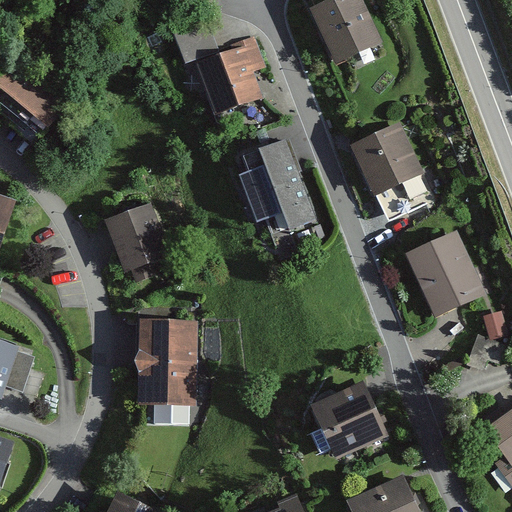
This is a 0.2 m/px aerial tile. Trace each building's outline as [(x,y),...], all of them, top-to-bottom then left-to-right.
[(362,0),(333,0),(313,8),(336,65),(382,46),(362,0)] [(208,23),(175,35),(207,123),(263,102),(253,73),(268,68),(257,38),(219,51),(208,23)] [(15,65),(0,82),(0,101),(42,137),(67,108),(15,65)] [(401,126),(349,148),(385,231),(437,208),(401,126)] [(285,141),(238,158),(269,238),(315,220),(285,141)] [(0,256),(16,204),(0,199),(0,256)] [(149,211),(107,227),(131,288),(154,279),(148,265),(168,257),(149,211)] [(458,235),(408,257),(436,320),(486,298),(458,235)] [(502,315),(482,321),(490,346),(509,340),(502,315)] [(198,327),(139,327),(139,409),(197,409),(198,327)] [(21,352),(0,344),(0,403),(3,405),(21,352)] [(365,381),(311,403),(335,460),(389,438),(365,381)] [(511,413),(484,432),(511,473),(511,413)] [(0,486),(12,442),(0,438),(0,486)] [(417,511),(404,479),(348,501),(352,511),(417,511)] [(149,511),(120,497),(112,511),(149,511)] [(302,511),(298,503),(276,511),(302,511)]
